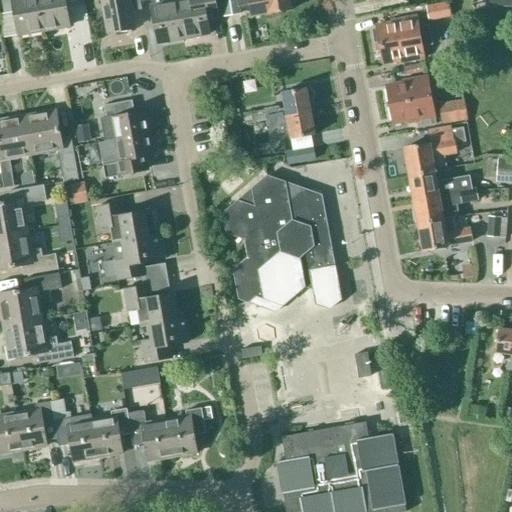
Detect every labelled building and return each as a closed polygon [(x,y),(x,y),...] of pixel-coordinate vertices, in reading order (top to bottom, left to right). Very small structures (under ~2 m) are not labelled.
[(18,36),(44,31),(38,0),(1,0),(4,14),(14,12),(18,36)] [(38,0),(44,31),(69,27),(65,3),(75,1),(75,0),(76,0),(38,0)] [(140,2),(141,2),(140,0),(102,0),(109,33),(134,29),(131,12),(141,10),(140,2)] [(158,44),(183,39),(177,2),(163,4),(162,0),(140,0),(141,2),(150,0),(158,44)] [(187,0),(177,2),(183,39),(209,35),(207,23),(217,21),(213,0),(187,0)] [(222,0),(225,18),(242,15),(239,0),(222,0)] [(247,0),(251,17),(268,14),(269,15),(291,10),(289,0),(247,0)] [(448,2),(425,6),(428,21),(450,17),(448,2)] [(375,26),(379,45),(431,36),(429,27),(418,29),(416,16),(395,20),(395,22),(375,26)] [(432,44),(431,36),(379,45),(382,64),(402,60),(403,63),(424,59),(422,46),(432,44)] [(390,105),(431,98),(427,76),(406,80),(406,83),(386,86),(390,105)] [(245,124),(267,120),(310,112),(306,89),(282,93),(285,109),(278,110),(277,108),(243,114),(245,124)] [(435,119),(431,98),(390,105),(393,124),(413,121),(414,123),(435,119)] [(111,118),(115,140),(150,133),(146,110),(134,113),(132,101),(104,106),(107,118),(111,118)] [(442,126),(462,123),(458,102),(439,105),(442,126)] [(61,139),(56,111),(24,116),(30,156),(57,151),(61,174),(62,174),(65,174),(77,171),(71,137),(61,139)] [(291,139),(315,135),(310,112),(267,120),(269,130),(281,127),(281,125),(288,123),(291,139)] [(0,120),(0,164),(1,173),(4,188),(14,187),(11,171),(9,160),(30,156),(24,116),(0,120)] [(85,126),(73,128),(76,144),(88,142),(85,126)] [(462,129),(452,131),(454,140),(454,144),(465,142),(462,129)] [(145,171),(143,158),(154,156),(150,133),(115,140),(99,143),(106,178),(145,171)] [(254,146),(256,158),(284,153),(286,152),(284,140),(254,146)] [(404,149),(409,177),(435,172),(432,158),(456,153),(454,144),(454,140),(430,145),(430,144),(404,149)] [(286,152),(284,153),(286,164),(286,165),(288,165),(314,160),(315,160),(315,158),(313,147),(293,151),(286,152)] [(511,161),(498,161),(497,183),(511,183),(511,161)] [(65,174),(62,174),(64,182),(78,179),(77,171),(65,174)] [(470,176),(436,182),(435,172),(409,177),(413,200),(472,189),(470,176)] [(223,214),(226,234),(244,240),(248,259),(233,270),(239,300),(276,313),(282,306),(305,287),(312,290),(316,305),(330,310),(341,300),(335,271),(321,196),(303,189),(267,176),(223,214)] [(85,183),(71,185),(75,205),(89,202),(85,183)] [(0,203),(0,236),(27,232),(23,205),(46,201),(44,186),(9,192),(11,202),(0,203)] [(472,189),(413,200),(417,224),(443,220),(459,217),(457,204),(479,200),(477,188),(472,189)] [(112,243),(154,235),(149,210),(124,215),(122,202),(96,207),(100,229),(109,227),(112,243)] [(485,239),(499,240),(500,220),(487,219),(485,239)] [(469,229),(446,233),(443,220),(417,224),(422,252),(448,247),(448,246),(472,242),(469,229)] [(70,224),(57,226),(60,246),(73,244),(70,224)] [(56,254),(42,257),(40,248),(30,250),(27,232),(0,236),(0,269),(22,266),(24,276),(58,270),(56,254)] [(154,235),(112,243),(115,259),(113,259),(117,282),(145,276),(143,264),(162,260),(158,235),(154,235)] [(0,308),(3,327),(42,320),(40,304),(51,302),(49,291),(62,289),(59,274),(24,280),(26,290),(0,294),(0,308)] [(89,277),(80,279),(82,291),(91,289),(89,277)] [(148,324),(176,319),(172,294),(150,298),(148,285),(124,289),(128,311),(138,309),(140,326),(148,324)] [(93,319),(88,320),(91,332),(102,330),(99,317),(93,319)] [(188,343),(184,317),(176,319),(148,324),(151,340),(141,341),(145,363),(169,359),(166,346),(188,343)] [(46,338),(42,320),(3,327),(9,359),(37,354),(39,364),(74,358),(71,342),(57,345),(56,336),(46,338)] [(506,374),(511,375),(511,330),(499,329),(496,353),(511,355),(511,362),(508,362),(506,374)] [(234,343),(234,354),(252,354),(252,343),(234,343)] [(355,355),(359,378),(371,376),(367,353),(355,355)] [(91,355),(81,356),(81,357),(82,362),(94,361),(93,355),(93,354),(91,355)] [(80,363),(71,365),(73,377),(81,376),(80,363)] [(281,395),(289,393),(284,366),(276,367),(281,395)] [(0,374),(0,386),(11,385),(9,373),(0,374)] [(121,375),(120,375),(122,385),(131,384),(129,373),(121,375)] [(73,464),(98,460),(92,422),(72,425),(69,412),(66,413),(64,400),(51,402),(55,421),(54,421),(55,427),(57,439),(58,447),(69,445),(73,464)] [(54,421),(55,421),(51,402),(35,405),(36,411),(16,414),(22,452),(48,448),(47,441),(57,439),(55,427),(54,421)] [(469,417),(469,418),(483,421),(484,419),(485,408),(482,408),(471,406),(469,417)] [(185,411),(186,418),(166,421),(173,459),(198,455),(195,436),(206,434),(203,420),(212,419),(210,407),(185,411)] [(511,408),(504,408),(502,421),(511,422),(511,408)] [(111,412),(112,418),(92,422),(98,460),(123,455),(120,436),(131,434),(129,421),(128,414),(127,409),(111,412)] [(147,463),(173,459),(166,421),(146,424),(144,411),(128,414),(129,421),(131,434),(133,446),(144,444),(147,463)] [(0,456),(22,452),(16,414),(0,417),(0,456)] [(282,437),(286,461),(277,462),(285,511),(405,511),(392,434),(369,438),(366,422),(282,437)]
